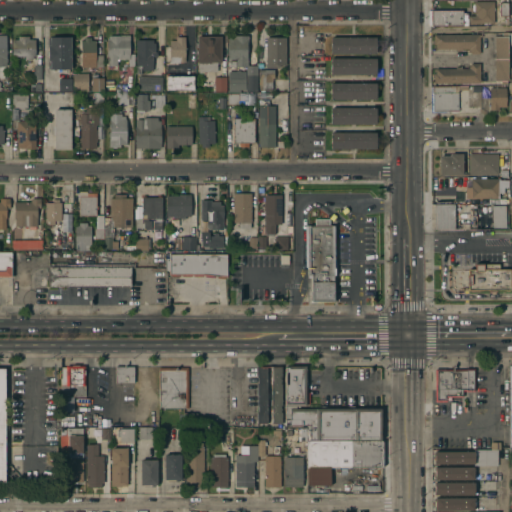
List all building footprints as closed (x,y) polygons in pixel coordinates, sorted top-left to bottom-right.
[(469,22),(468,15),(474,15),(474,10),(473,11),(472,9),(472,4),(473,3),(474,3),(474,1),(494,0),(494,1),(500,1),(500,2),(508,2),(508,15),(494,16),(494,22),(469,22)] [(463,9),(463,25),(428,25),(428,9),(463,9)] [(495,35),(501,35),(501,32),(508,32),(508,58),(495,58),(495,35)] [(480,33),(480,53),(471,53),(471,50),(468,50),(468,48),(461,48),(461,50),(456,50),(456,48),(436,48),(436,43),(434,43),(434,34),(480,33)] [(129,34),(130,53),(133,53),(134,65),(128,65),(128,58),(119,58),(119,60),(117,60),(117,65),(108,65),(108,55),(107,55),(107,38),(109,38),(109,34),(129,34)] [(247,65),(229,65),(229,61),(227,61),(228,36),(235,36),(235,34),(248,34),(248,41),(247,41),(247,65)] [(18,38),(18,35),(28,35),(28,38),(35,38),(35,55),(33,55),(33,58),(25,58),(25,55),(12,55),(12,38),(18,38)] [(185,61),(180,61),(180,62),(170,62),(170,56),(169,56),(169,39),(176,39),(176,35),(185,35),(185,61)] [(221,61),(217,61),(217,71),(198,70),(198,61),(197,61),(198,35),(221,35),(221,61)] [(81,39),(85,39),(85,36),(90,36),(91,39),(95,39),(95,54),(103,54),(103,66),(81,66),(81,39)] [(286,64),(278,64),(278,67),(267,67),(267,64),(266,64),(266,36),(286,36),(286,64)] [(376,36),(376,53),(330,53),(330,36),(376,36)] [(46,37),(70,37),(70,69),(47,69),(47,61),(46,37)] [(136,39),(153,39),(153,42),(155,42),(155,51),(157,51),(157,59),(153,59),(153,69),(141,69),(141,73),(134,73),(134,64),(136,64),(136,39)] [(376,57),(376,74),(330,73),(330,57),(376,57)] [(508,58),(508,80),(507,80),(507,83),(501,83),(501,79),(495,80),(495,58),(508,58)] [(434,82),(434,73),(435,73),(435,68),(456,67),(456,66),(461,66),(461,68),(469,67),(469,65),(471,65),(471,62),(480,62),(480,82),(434,82)] [(40,65),(32,64),(32,79),(39,80),(40,65)] [(274,68),(274,77),(272,77),(272,89),(271,89),(271,90),(259,90),(258,68),(274,68)] [(73,72),(88,72),(88,91),(73,91),(73,72)] [(91,76),(92,76),(92,72),(97,72),(97,77),(103,76),(103,90),(92,91),(91,76)] [(228,75),(234,75),(234,72),(240,72),(240,75),(245,75),(246,89),(240,89),(240,91),(229,91),(228,75)] [(162,75),(162,90),(138,89),(138,75),(162,75)] [(193,75),(193,88),(166,89),(166,75),(193,75)] [(247,75),(257,75),(257,91),(247,91),(247,75)] [(214,76),(226,76),(226,90),(214,90),(214,76)] [(58,91),(57,78),(70,78),(70,91),(62,91),(58,91)] [(41,90),(35,90),(35,89),(31,89),(31,84),(35,84),(35,83),(41,82),(41,90)] [(376,82),(376,99),(330,98),(330,82),(376,82)] [(113,91),(116,91),(116,83),(126,83),(126,88),(133,88),(133,91),(134,91),(134,104),(113,103),(113,91)] [(433,110),(432,86),(458,85),(458,110),(433,110)] [(506,87),(506,106),(498,106),(498,109),(490,109),(490,87),(506,87)] [(80,113),(82,113),(82,110),(86,110),(86,106),(84,106),(84,93),(92,93),(92,92),(103,92),(103,103),(93,103),(93,107),(98,107),(98,112),(98,124),(96,124),(96,128),(97,128),(97,141),(96,141),(96,147),(80,147),(80,113)] [(238,93),(245,93),(245,100),(238,100),(238,103),(227,103),(227,92),(238,93)] [(28,93),(28,106),(25,106),(25,108),(18,108),(19,106),(12,106),(12,93),(28,93)] [(136,93),(147,93),(147,99),(149,99),(149,103),(153,103),(153,109),(144,109),(144,111),(136,111),(136,93)] [(154,94),(164,93),(164,106),(154,106),(154,94)] [(275,146),(259,146),(259,143),(258,143),(259,105),(275,105),(275,146)] [(376,107),(376,123),(331,123),(331,107),(376,107)] [(54,133),(53,133),(52,124),(54,124),(54,108),(70,108),(71,148),(54,148),(54,133)] [(126,143),(120,143),(120,146),(109,146),(109,138),(110,138),(109,113),(121,112),(121,115),(125,115),(125,118),(126,118),(126,143)] [(198,116),(214,115),(215,142),(209,142),(209,146),(201,146),(201,143),(198,143),(198,116)] [(135,118),(143,118),(143,116),(158,116),(158,119),(161,119),(161,147),(135,147),(135,118)] [(233,117),(254,117),(254,142),(248,142),(248,146),(239,146),(239,141),(233,142),(233,117)] [(17,120),(35,119),(35,148),(25,148),(25,147),(17,147),(17,120)] [(191,125),(192,143),(178,143),(178,147),(166,147),(166,125),(191,125)] [(376,131),(376,148),(330,148),(330,131),(376,131)] [(440,174),(440,155),(450,154),(450,153),(462,152),(463,174),(440,174)] [(469,152),(498,152),(498,174),(482,174),(482,175),(476,175),(476,174),(469,174),(469,152)] [(500,178),(500,179),(501,179),(501,184),(504,184),(504,192),(500,192),(500,197),(470,197),(470,186),(471,186),(471,177),(500,178)] [(79,190),(87,190),(87,192),(96,192),(96,204),(98,204),(98,208),(96,208),(96,215),(79,215),(79,190)] [(251,223),(250,223),(250,227),(241,227),(241,226),(239,226),(239,221),(233,221),(233,192),(251,192),(251,220),(251,223)] [(110,197),(114,197),(114,193),(125,193),(125,197),(132,197),(132,226),(113,226),(113,240),(117,240),(117,248),(104,248),(104,217),(110,217),(110,197)] [(178,195),(178,193),(191,193),(191,215),(184,215),(184,217),(174,217),(174,215),(166,215),(166,194),(178,195)] [(264,194),(281,194),(282,223),(274,223),(274,232),(265,232),(265,223),(266,223),(266,220),(264,220),(264,206),(264,194)] [(142,196),(158,196),(158,195),(161,195),(162,228),(153,228),(153,219),(155,219),(155,218),(148,218),(148,219),(151,219),(151,228),(143,228),(143,231),(135,231),(135,218),(140,218),(140,217),(142,217),(142,216),(141,216),(140,213),(142,213),(142,210),(141,210),(140,205),(142,205),(142,204),(141,204),(141,202),(142,202),(142,196)] [(0,198),(9,197),(9,207),(6,207),(6,218),(5,218),(6,228),(0,228),(0,198)] [(15,225),(15,217),(14,217),(14,201),(31,201),(31,197),(40,197),(40,207),(37,207),(37,225),(15,225)] [(45,201),(53,201),(53,198),(58,198),(58,201),(61,201),(61,220),(60,220),(60,223),(45,223),(45,201)] [(201,199),(211,199),(211,201),(220,200),(220,204),(223,204),(223,219),(223,228),(215,228),(214,223),(207,223),(207,219),(201,219),(201,199)] [(434,212),(431,212),(431,204),(454,204),(454,228),(435,228),(434,212)] [(492,204),(505,204),(506,226),(492,227),(492,204)] [(337,267),(339,267),(339,272),(337,272),(337,277),(333,277),(333,279),(335,279),(335,302),(310,302),(310,279),(311,279),(311,277),(305,277),(305,222),(310,222),(310,224),(314,224),(314,218),(329,218),(329,219),(330,219),(330,222),(329,222),(329,224),(331,224),(331,221),(337,221),(337,267)] [(75,225),(79,224),(79,222),(87,222),(87,224),(90,224),(91,244),(85,244),(85,250),(75,250),(75,225)] [(103,238),(93,238),(93,235),(95,235),(95,228),(103,228),(103,238)] [(214,235),(214,232),(218,232),(218,234),(223,234),(223,247),(208,247),(208,235),(214,235)] [(195,235),(195,249),(182,249),(182,248),(173,249),(173,247),(168,247),(168,237),(182,237),(182,235),(195,235)] [(288,235),(288,248),(275,248),(275,235),(288,235)] [(135,244),(135,237),(144,237),(144,236),(146,236),(146,237),(147,237),(148,249),(135,250),(135,249),(135,244)] [(257,248),(249,248),(249,236),(257,236),(257,248)] [(258,239),(266,239),(266,248),(261,248),(261,249),(259,249),(259,248),(258,248),(258,239)] [(0,250),(11,251),(11,276),(0,276),(0,250)] [(227,253),(227,275),(225,275),(225,277),(216,277),(216,275),(215,275),(215,276),(204,276),(204,274),(203,274),(203,275),(194,275),(194,274),(191,274),(191,275),(182,275),(182,274),(180,274),(180,275),(172,275),(172,274),(170,274),(170,269),(166,269),(166,257),(169,257),(169,253),(227,253)] [(131,285),(129,285),(129,288),(121,288),(121,285),(48,286),(48,266),(67,266),(67,263),(134,263),(134,266),(131,266),(131,285)] [(466,287),(466,284),(468,283),(468,281),(466,281),(466,276),(468,276),(468,274),(466,274),(466,270),(468,270),(468,268),(475,268),(475,263),(499,263),(499,268),(508,268),(509,289),(496,289),(496,291),(494,291),(494,293),(491,293),(491,291),(489,291),(489,289),(480,289),(480,291),(469,291),(469,289),(468,289),(468,287),(466,287)] [(66,365),(71,365),(71,364),(79,364),(85,364),(85,395),(60,395),(60,366),(66,366),(66,365)] [(116,382),(116,367),(134,366),(134,382),(116,382)] [(159,366),(188,366),(188,407),(159,407),(159,366)] [(257,411),(258,411),(258,404),(257,404),(257,382),(258,382),(258,376),(257,376),(257,366),(267,366),(267,422),(257,422),(257,411)] [(272,417),(271,417),(271,412),(272,412),(272,404),(271,404),(271,398),(272,398),(272,389),(271,389),(271,384),(272,384),(272,375),(271,375),(271,370),(272,370),(272,366),(281,366),(281,376),(281,383),(281,404),(281,411),(282,422),(272,422),(272,417)] [(285,424),(285,366),(306,366),(305,405),(296,405),(296,408),(306,408),(306,424),(285,424)] [(466,368),(466,367),(475,367),(475,387),(474,387),(474,390),(466,390),(466,389),(463,389),(463,396),(446,396),(446,400),(435,400),(435,368),(440,368),(466,368)] [(308,467),(308,466),(306,466),(306,441),(306,440),(306,427),(306,424),(306,408),(381,408),(381,439),(383,439),(382,466),(330,466),(330,467),(308,467)] [(196,412),(196,424),(184,424),(184,412),(196,412)] [(82,481),(69,481),(69,457),(76,457),(76,450),(68,450),(68,434),(60,434),(60,427),(82,427),(82,481)] [(101,427),(109,427),(109,438),(101,438),(101,427)] [(120,441),(120,435),(117,435),(117,428),(120,428),(120,427),(133,427),(133,441),(120,441)] [(139,427),(152,427),(152,438),(139,438),(139,427)] [(194,427),(207,427),(207,438),(194,438),(194,427)] [(257,439),(264,439),(265,451),(258,451),(257,439)] [(203,486),(187,486),(187,446),(196,446),(196,442),(202,442),(202,446),(203,446),(203,486)] [(86,443),(98,443),(98,455),(103,455),(103,482),(101,482),(101,486),(89,486),(89,482),(86,482),(86,443)] [(235,454),(248,454),(248,444),(257,444),(257,460),(254,460),(254,486),(235,486),(235,454)] [(111,447),(127,447),(127,485),(110,485),(111,447)] [(496,465),(495,449),(475,450),(475,466),(496,465)] [(435,463),(435,450),(474,450),(474,463),(435,463)] [(164,453),(181,453),(181,478),(178,478),(178,480),(175,480),(175,478),(164,478),(164,453)] [(227,486),(210,486),(210,456),(213,456),(213,453),(225,453),(225,456),(228,456),(227,486)] [(265,454),(280,454),(280,486),(279,486),(275,486),(264,486),(265,454)] [(284,456),(302,456),(302,485),(284,485),(284,456)] [(140,459),(157,458),(157,484),(154,484),(154,485),(151,485),(151,484),(140,484),(140,459)] [(474,466),(474,478),(435,478),(435,466),(474,466)] [(330,485),(308,485),(308,467),(330,467),(330,485)] [(474,481),(474,494),(435,494),(434,482),(474,481)] [(474,497),(474,509),(435,509),(435,497),(474,497)]
